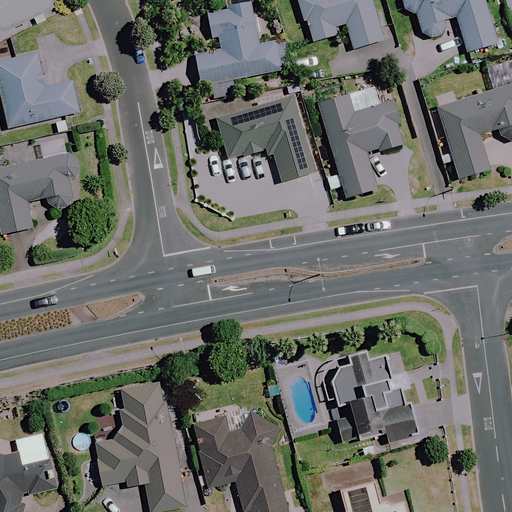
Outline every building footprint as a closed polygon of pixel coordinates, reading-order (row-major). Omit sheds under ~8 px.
[(0,0),(0,36),(56,8),(51,0),(0,0)] [(386,41),(373,0),(300,0),(314,44),(337,36),(334,28),(347,24),(355,51),(386,41)] [(498,45),(485,0),(405,0),(409,15),(417,12),(426,44),(447,38),(442,21),(459,16),(470,53),(498,45)] [(261,46),(252,3),(207,13),(215,52),(198,56),(204,87),(213,86),(216,101),(236,97),(233,81),(292,68),(286,41),(261,46)] [(47,89),(40,56),(0,64),(0,84),(9,129),(80,114),(74,84),(47,89)] [(511,140),(511,87),(482,96),(482,98),(440,109),(460,180),(492,171),(482,135),(501,130),(505,143),(511,140)] [(406,145),(395,104),(354,115),(350,97),(321,105),(346,199),(380,190),(370,154),(406,145)] [(316,174),(294,98),(219,121),(231,161),(267,150),(278,185),(316,174)] [(84,174),(80,154),(0,171),(0,222),(3,236),(34,229),(29,203),(49,199),(52,211),(75,206),(69,178),(84,174)] [(342,419),(337,420),(343,444),(387,435),(389,444),(418,438),(411,407),(416,406),(410,375),(397,378),(392,355),(371,360),(370,354),(349,358),(350,364),(330,368),(342,419)] [(105,487),(129,482),(130,489),(147,486),(152,511),(163,511),(197,505),(192,481),(170,380),(121,391),(130,437),(96,445),(105,487)] [(289,511),(267,416),(229,426),(228,419),(195,427),(210,488),(239,482),(245,511),(248,511),(250,511),(289,511)] [(0,511),(23,511),(21,496),(54,491),(45,435),(17,439),(19,454),(0,451),(0,511)] [(411,511),(408,501),(382,508),(373,480),(339,490),(346,511),(411,511)]
